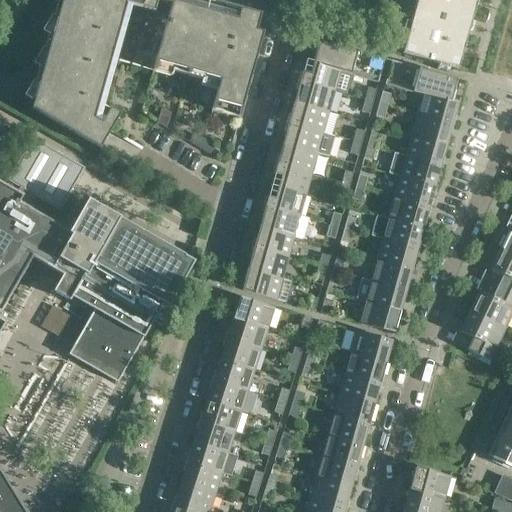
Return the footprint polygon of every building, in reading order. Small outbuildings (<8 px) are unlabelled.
[(61,0),(33,102),(32,108),(100,148),(101,146),(110,130),(111,128),(120,113),(104,104),(116,60),(153,70),(172,75),(173,70),(202,78),(201,83),(217,88),(211,109),(239,117),(263,32),(256,30),(260,13),(212,0),(206,0),(239,9),(238,14),(241,14),(242,10),(248,12),(244,26),(239,25),(241,19),(172,0),(171,3),(167,2),(167,0),(61,0)] [(416,0),(414,11),(469,26),(476,0),(416,0)] [(414,11),(402,53),(457,68),(469,26),(414,11)] [(312,62),(341,71),(378,82),(384,59),(318,41),(312,61),(312,62)] [(307,60),(301,82),(335,91),(341,71),(312,62),(312,61),(307,60)] [(385,83),(413,91),(421,94),(450,102),(451,99),(457,79),(391,60),(385,83)] [(301,82),(295,103),(329,112),(335,92),(335,91),(301,82)] [(376,90),(368,87),(364,99),(372,101),(376,90)] [(390,94),(382,91),(379,103),(387,106),(390,94)] [(421,94),(416,114),(452,124),(458,101),(451,99),(450,102),(421,94)] [(372,101),(364,99),(361,111),(369,113),(372,101)] [(295,103),(289,123),(323,133),(329,112),(295,103)] [(387,106),(379,103),(376,115),(383,117),(387,106)] [(160,110),(157,122),(165,127),(167,123),(170,113),(160,110)] [(416,114),(410,135),(446,145),(452,124),(416,114)] [(289,123),(283,144),(318,154),(323,133),(289,123)] [(202,139),(177,124),(173,131),(198,146),(202,139)] [(361,144),(364,132),(356,129),(353,141),(361,144)] [(378,136),(370,134),(367,146),(375,148),(378,136)] [(410,135),(404,156),(440,166),(446,145),(410,135)] [(0,511),(24,511),(0,471),(0,330),(5,322),(6,321),(0,317),(0,313),(32,258),(44,265),(45,266),(62,276),(57,283),(57,284),(52,292),(68,301),(63,309),(71,313),(72,314),(87,322),(68,355),(117,383),(143,337),(162,303),(168,306),(194,261),(183,255),(184,255),(182,254),(181,255),(167,247),(168,246),(166,245),(166,246),(152,238),(152,237),(151,236),(150,237),(136,229),(137,228),(135,227),(134,229),(120,221),(121,219),(120,218),(118,218),(119,217),(87,199),(69,231),(28,207),(34,197),(60,213),(85,169),(33,138),(8,182),(25,192),(23,195),(6,186),(0,182),(0,511)] [(204,140),(200,147),(224,161),(228,155),(204,140)] [(349,153),(357,156),(361,144),(353,141),(349,153)] [(283,144),(277,165),(312,175),(318,154),(283,144)] [(367,146),(363,158),(372,160),(375,148),(367,146)] [(396,153),(390,174),(398,176),(434,186),(440,166),(404,156),(396,153)] [(277,165),(272,186),(306,196),(312,175),(277,165)] [(352,174),(345,171),(341,183),(349,186),(352,174)] [(367,178),(359,176),(355,187),(363,190),(367,178)] [(398,176),(393,197),(429,207),(434,186),(398,176)] [(349,186),(341,183),(338,195),(346,198),(349,186)] [(272,186),(266,207),(300,216),(306,196),(272,186)] [(363,190),(355,187),(352,199),(360,202),(363,190)] [(393,197),(387,218),(423,228),(429,207),(393,197)] [(266,207),(260,228),(294,237),(300,216),(266,207)] [(341,215),(333,212),(329,224),(337,227),(341,215)] [(355,219),(347,217),(344,228),(352,231),(355,219)] [(387,218),(381,239),(417,249),(423,228),(387,218)] [(337,227),(329,224),(326,236),(334,239),(337,227)] [(511,228),(509,227),(499,248),(511,254),(511,228)] [(260,228),(254,248),(289,258),(294,237),(260,228)] [(344,228),(340,240),(349,243),(352,231),(344,228)] [(381,239),(376,260),(411,270),(417,249),(381,239)] [(254,248),(248,269),(283,279),(289,258),(254,248)] [(511,254),(499,248),(494,259),(490,268),(502,275),(497,286),(511,292),(511,254)] [(330,256),(321,253),(318,265),(326,268),(330,256)] [(344,260),(336,258),(332,269),(341,272),(344,260)] [(376,260),(370,281),(405,290),(411,270),(376,260)] [(318,265),(315,277),(323,280),(326,268),(318,265)] [(248,269),(245,280),(243,290),(277,300),(283,279),(248,269)] [(332,269),(329,281),(337,284),(341,272),(332,269)] [(370,281),(364,302),(399,311),(405,290),(370,281)] [(479,290),(469,311),(506,329),(511,315),(511,292),(497,286),(492,296),(479,290)] [(233,318),(268,329),(275,307),(240,296),(233,318)] [(309,296),(306,308),(315,310),(318,298),(309,296)] [(332,302),(324,300),(321,312),(329,314),(332,302)] [(364,302),(358,322),(394,332),(399,311),(364,302)] [(469,311),(464,322),(459,331),(472,337),(467,348),(469,350),(490,360),(490,361),(506,329),(469,311)] [(312,318),(304,316),(300,328),(308,330),(312,318)] [(226,339),(261,350),(268,329),(233,318),(226,339)] [(318,320),(314,332),(323,335),(326,323),(318,320)] [(356,330),(350,352),(385,362),(391,340),(356,330)] [(220,359),(255,370),(261,350),(226,339),(220,359)] [(302,349),(294,347),(290,358),(299,361),(302,349)] [(309,349),(305,361),(313,364),(317,352),(309,349)] [(469,350),(466,355),(488,366),(489,364),(490,361),(490,360),(469,350)] [(350,352),(344,373),(379,383),(385,362),(350,352)] [(299,361),(290,358),(287,370),(295,373),(299,361)] [(220,359),(213,380),(248,391),(255,370),(220,359)] [(313,364),(305,361),(301,373),(310,375),(313,364)] [(344,373),(338,394),(374,404),(379,383),(344,373)] [(213,380),(207,401),(242,412),(248,391),(213,380)] [(288,390),(280,388),(277,400),(285,402),(288,390)] [(292,403),(300,405),(303,393),(295,391),(292,403)] [(338,394),(332,414),(368,425),(374,404),(338,394)] [(285,402),(277,400),(273,412),(281,414),(285,402)] [(207,401),(200,421),(235,432),(242,412),(207,401)] [(292,403),(289,415),(297,417),(300,405),(292,403)] [(511,404),(488,455),(511,465),(511,404)] [(332,414),(327,435),(362,445),(368,425),(332,414)] [(200,421),(194,442),(229,453),(235,432),(200,421)] [(275,432),(267,430),(264,442),(272,444),(275,432)] [(290,435),(282,433),(279,445),(287,447),(290,435)] [(327,435),(321,456),(356,466),(362,445),(327,435)] [(194,442),(187,462),(222,473),(229,453),(194,442)] [(272,444),(264,442),(260,453),(268,456),(272,444)] [(287,447),(279,445),(275,457),(284,459),(287,447)] [(321,456),(315,477),(350,487),(356,466),(321,456)] [(187,462),(181,483),(216,494),(222,473),(187,462)] [(416,466),(409,489),(445,498),(451,477),(416,466)] [(263,473),(255,471),(251,483),(259,485),(263,473)] [(274,488),(277,476),(269,474),(266,486),(274,488)] [(511,496),(511,482),(496,476),(490,491),(510,500),(511,496)] [(315,477),(309,498),(345,508),(350,487),(315,477)] [(181,483),(174,504),(200,511),(209,511),(216,494),(181,483)] [(256,497),(259,485),(251,483),(248,495),(256,497)] [(274,488),(266,486),(262,498),(271,500),(274,488)] [(409,489),(404,509),(413,511),(440,511),(445,498),(409,489)] [(309,498),(305,511),(343,511),(345,508),(309,498)]
